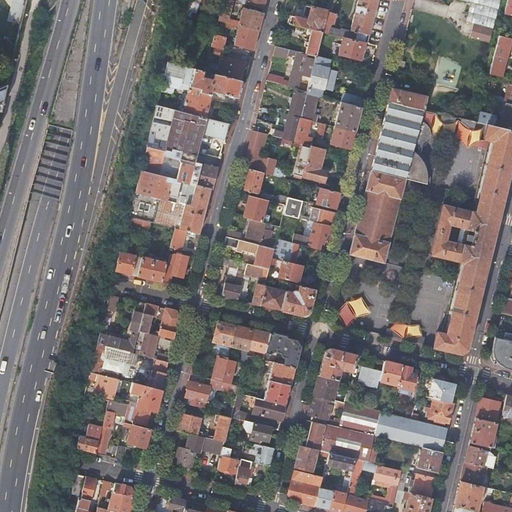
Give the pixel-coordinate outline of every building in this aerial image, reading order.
[(259,32),(263,14),(244,8),(240,23),(229,20),(234,2),(227,0),(223,0),(218,21),(231,25),(259,32)] [(264,9),(266,0),(248,0),(248,5),(264,9)] [(357,0),(350,31),(339,28),(339,30),(331,28),(330,35),(343,38),(364,43),(367,44),(374,17),(375,17),(376,12),(375,12),(377,0),(357,0)] [(474,24),(476,24),(481,0),(460,0),(471,3),(466,22),(474,24)] [(481,0),(476,24),(493,29),(500,0),(481,0)] [(309,8),(297,4),(296,10),(302,12),(301,16),(308,18),(306,28),(311,30),(321,32),(327,34),(329,27),(330,24),(333,25),(335,14),(327,12),(309,8)] [(288,24),(302,27),(304,20),(290,17),(288,24)] [(197,58),(206,25),(192,21),(184,55),(197,58)] [(476,24),(472,38),(490,42),(493,29),(476,24)] [(254,51),(259,32),(231,25),(230,27),(239,30),(235,46),(254,51)] [(315,57),(321,32),(311,30),(305,54),(307,54),(315,57)] [(212,47),(223,50),(226,38),(215,35),(212,47)] [(494,55),(507,58),(511,40),(499,36),(494,55)] [(364,43),(343,38),(338,55),(360,60),(364,43)] [(307,54),(305,54),(274,46),(272,56),(286,59),(287,55),(291,57),(292,55),(296,56),(292,71),(310,76),(315,59),(306,57),(307,54)] [(212,47),(210,54),(221,56),(223,50),(212,47)] [(489,74),(502,78),(507,58),(494,55),(489,74)] [(328,70),(330,60),(315,57),(315,59),(310,76),(308,84),(306,92),(306,93),(317,96),(321,98),(323,89),(332,91),(337,72),(328,70)] [(222,76),(241,81),(246,63),(226,58),(222,76)] [(203,71),(168,62),(162,86),(178,90),(183,84),(190,86),(183,113),(205,118),(212,92),(236,99),(241,81),(222,76),(215,74),(213,80),(202,78),(203,71)] [(404,63),(399,62),(396,72),(402,73),(404,63)] [(308,84),(310,76),(292,71),(288,86),(298,89),(300,82),(308,84)] [(266,81),(282,85),(283,80),(281,79),(281,77),(267,74),(266,81)] [(301,112),(306,93),(306,92),(298,90),(295,89),(290,109),(301,112)] [(427,98),(391,89),(388,102),(423,110),(424,110),(427,98)] [(313,113),(317,96),(306,93),(301,112),(300,117),(311,121),(315,122),(317,114),(313,113)] [(361,108),(363,99),(342,93),(340,103),(361,108)] [(420,121),(423,110),(388,102),(378,143),(384,144),(376,172),(371,170),(349,254),(384,262),(405,179),(427,184),(427,181),(428,177),(427,174),(426,170),(424,167),(421,163),(418,161),(416,160),(411,158),(412,154),(416,155),(419,154),(421,154),(424,152),(426,151),(429,149),(431,145),(432,142),(433,139),(433,136),(432,133),(432,131),(429,128),(427,125),(424,123),(420,121)] [(355,132),(361,108),(340,103),(334,127),(355,132)] [(501,121),(511,123),(511,105),(505,104),(501,121)] [(226,141),(230,124),(205,118),(183,113),(157,106),(141,169),(141,171),(135,194),(135,193),(129,217),(142,221),(151,223),(165,226),(175,229),(196,234),(199,234),(211,189),(213,189),(219,167),(217,166),(216,169),(194,163),(201,134),(226,141)] [(294,141),(300,117),(301,112),(290,109),(288,115),(285,115),(284,119),(287,119),(284,132),(274,130),(273,136),(282,139),(283,138),(294,141)] [(479,114),(477,123),(486,125),(491,126),(493,118),(479,114)] [(294,142),(300,144),(309,146),(311,138),(307,137),(311,121),(300,117),(294,141),(294,142)] [(323,135),(326,124),(319,123),(316,133),(323,135)] [(436,333),(432,347),(459,354),(466,350),(511,159),(511,131),(491,126),(486,125),(483,139),(488,141),(471,212),(442,205),(430,255),(459,262),(442,334),(436,333)] [(350,150),(355,132),(334,127),(329,144),(350,150)] [(482,143),(483,128),(458,127),(458,142),(482,143)] [(253,131),(243,169),(249,170),(267,174),(271,175),(275,161),(260,157),(266,134),(253,131)] [(319,166),(323,150),(309,146),(300,144),(292,174),(323,182),(326,172),(324,171),(325,168),(319,166)] [(267,174),(249,170),(244,190),(257,194),(259,183),(258,183),(260,175),(264,176),(264,177),(267,177),(267,174)] [(335,209),(339,192),(320,188),(316,205),(335,209)] [(267,200),(272,202),(273,197),(261,194),(260,199),(267,200)] [(249,196),(243,217),(251,219),(268,224),(269,224),(269,221),(267,221),(267,218),(262,217),(267,200),(260,199),(249,196)] [(297,218),(302,201),(290,198),(287,198),(285,205),(282,214),(297,218)] [(303,220),(307,203),(302,201),(297,218),(303,220)] [(271,225),(279,227),(282,214),(285,205),(277,203),(271,225)] [(330,226),(334,213),(312,207),(309,221),(313,222),(330,226)] [(129,217),(126,228),(140,231),(142,221),(129,217)] [(260,239),(259,245),(273,248),(276,239),(265,236),(268,224),(251,219),(246,236),(256,239),(256,238),(260,239)] [(307,220),(302,236),(309,237),(313,222),(309,221),(307,220)] [(142,221),(140,231),(148,233),(151,223),(142,221)] [(293,233),(291,242),(298,244),(319,249),(321,241),(326,242),(330,226),(313,222),(309,237),(302,236),(293,233)] [(195,238),(196,234),(175,229),(170,248),(177,250),(178,245),(182,246),(185,234),(187,235),(187,236),(195,238)] [(237,233),(227,230),(226,236),(236,239),(237,233)] [(236,239),(226,236),(224,243),(234,245),(236,239)] [(281,240),(276,238),(276,239),(273,248),(271,258),(276,259),(282,261),(284,261),(293,263),(298,244),(291,242),(281,240)] [(259,245),(249,242),(246,252),(256,254),(253,265),(268,269),(271,258),(273,248),(259,245)] [(116,271),(131,275),(136,256),(120,252),(116,271)] [(162,282),(170,284),(172,275),(182,277),(188,255),(182,254),(181,256),(174,255),(174,256),(171,255),(168,266),(174,267),(172,273),(164,271),(162,282)] [(162,282),(164,271),(166,264),(159,262),(160,259),(157,259),(156,261),(142,258),(137,276),(162,282)] [(246,264),(230,260),(228,268),(245,271),(246,264)] [(293,263),(284,261),(282,261),(280,269),(279,273),(278,277),(297,282),(302,265),(293,263)] [(268,269),(253,265),(246,264),(245,271),(242,281),(241,287),(237,300),(244,302),(247,290),(245,289),(249,275),(265,279),(266,277),(268,270),(268,269)] [(226,276),(220,296),(237,300),(241,287),(232,285),(234,278),(226,276)] [(266,277),(265,279),(264,286),(259,305),(281,310),(285,293),(286,291),(269,287),(271,278),(266,277)] [(242,281),(234,278),(232,285),(241,287),(242,281)] [(257,284),(252,303),(259,305),(264,286),(257,284)] [(285,293),(281,310),(302,315),(308,311),(314,289),(296,284),(295,287),(298,288),(297,292),(296,292),(296,291),(293,290),(291,292),(291,294),(285,293)] [(109,295),(106,310),(115,312),(119,297),(109,295)] [(344,322),(369,312),(363,296),(338,305),(344,322)] [(511,304),(503,302),(500,313),(511,315),(511,304)] [(146,304),(144,314),(139,331),(147,333),(152,316),(156,317),(158,307),(146,304)] [(176,312),(166,309),(165,312),(161,327),(160,334),(157,333),(156,336),(158,336),(174,341),(180,318),(176,312)] [(161,327),(165,312),(160,310),(156,326),(161,327)] [(107,325),(102,324),(97,343),(131,353),(133,353),(135,345),(136,345),(139,331),(144,314),(135,312),(133,322),(135,323),(130,342),(105,335),(107,325)] [(236,325),(217,321),(212,341),(215,342),(215,345),(217,345),(218,343),(231,346),(236,325)] [(236,325),(231,346),(234,347),(248,350),(249,345),(253,329),(236,325)] [(270,333),(253,329),(249,345),(255,346),(256,344),(261,345),(258,358),(262,359),(263,360),(265,352),(270,333)] [(156,336),(147,333),(147,334),(140,332),(137,342),(139,342),(136,354),(156,359),(169,362),(170,357),(159,354),(158,357),(153,355),(158,336),(156,336)] [(296,340),(270,333),(265,352),(269,354),(273,351),(279,353),(281,356),(285,357),(283,364),(294,367),(300,346),(296,340)] [(402,340),(425,345),(425,342),(402,336),(402,340)] [(511,354),(509,354),(511,342),(511,341),(503,339),(497,338),(492,355),(498,365),(511,370),(511,354)] [(131,353),(97,343),(90,372),(98,374),(100,375),(117,379),(119,372),(122,373),(125,362),(136,365),(138,356),(131,354),(131,353)] [(229,351),(229,350),(213,346),(211,354),(217,356),(227,358),(227,359),(231,360),(233,352),(229,351)] [(350,373),(355,354),(330,348),(324,352),(318,376),(337,380),(340,370),(350,373)] [(227,358),(217,356),(212,377),(229,381),(234,361),(231,360),(227,359),(227,358)] [(166,372),(169,362),(156,359),(153,369),(166,372)] [(284,405),(294,367),(283,364),(263,360),(262,359),(261,363),(268,365),(268,364),(272,365),(263,400),(284,405)] [(401,365),(383,361),(378,381),(396,385),(401,365)] [(401,365),(396,385),(396,387),(411,390),(414,375),(409,373),(410,367),(401,365)] [(206,371),(192,368),(190,374),(205,378),(206,371)] [(380,373),(360,368),(357,383),(376,388),(380,373)] [(161,390),(165,374),(153,371),(149,387),(161,390)] [(98,374),(90,372),(85,395),(88,396),(93,378),(96,378),(98,374)] [(205,378),(190,374),(188,381),(209,387),(218,389),(233,393),(229,408),(232,409),(237,393),(238,386),(205,378)] [(114,399),(119,380),(117,379),(100,375),(96,394),(114,399)] [(337,380),(318,376),(312,395),(332,400),(337,380)] [(433,398),(449,402),(453,384),(432,379),(428,395),(426,394),(426,393),(417,391),(416,395),(433,398)] [(188,381),(184,397),(191,399),(190,404),(197,406),(199,401),(205,402),(209,387),(188,381)] [(156,413),(161,390),(149,387),(132,383),(129,392),(142,396),(141,400),(138,399),(136,408),(151,411),(156,413)] [(355,392),(346,390),(346,392),(343,403),(345,403),(352,405),(355,392)] [(332,400),(312,395),(307,414),(327,419),(332,400)] [(511,396),(507,395),(505,400),(502,414),(510,417),(511,409),(511,396)] [(280,420),(284,405),(263,400),(255,398),(251,413),(266,417),(265,420),(272,422),(273,418),(280,420)] [(453,403),(449,402),(433,398),(430,409),(425,407),(425,411),(429,412),(428,418),(448,423),(453,403)] [(479,398),(475,418),(495,422),(499,402),(479,398)] [(126,416),(128,406),(124,405),(119,403),(109,401),(106,411),(104,421),(97,452),(105,454),(109,439),(115,413),(126,416)] [(380,411),(352,405),(345,403),(343,409),(340,420),(338,428),(329,425),(311,421),(309,431),(305,447),(325,452),(327,452),(328,453),(354,459),(367,462),(374,436),(380,411)] [(410,419),(413,406),(407,405),(404,417),(410,419)] [(147,426),(151,411),(136,408),(135,407),(131,422),(147,426)] [(245,414),(232,410),(231,414),(230,417),(243,421),(245,414)] [(441,452),(447,428),(410,419),(404,417),(390,414),(380,411),(374,436),(380,437),(422,448),(441,452)] [(200,419),(180,414),(176,430),(189,433),(204,437),(205,432),(197,430),(200,419)] [(225,437),(230,417),(226,416),(215,414),(213,422),(217,422),(212,439),(223,442),(225,437)] [(502,414),(500,424),(511,426),(511,417),(510,417),(502,414)] [(330,420),(329,425),(338,428),(340,420),(334,418),(334,420),(330,420)] [(475,418),(469,442),(490,447),(493,437),(495,438),(496,434),(494,433),(496,423),(495,422),(475,418)] [(267,441),(271,427),(243,421),(242,426),(246,432),(243,441),(244,442),(248,442),(249,439),(258,441),(259,439),(262,440),(267,441)] [(79,436),(76,449),(96,453),(102,428),(89,425),(85,438),(79,436)] [(146,449),(151,430),(132,425),(127,444),(146,449)] [(200,449),(204,437),(189,433),(184,449),(179,448),(176,462),(190,466),(194,452),(200,453),(200,449)] [(380,437),(374,436),(367,462),(373,464),(380,437)] [(221,449),(223,442),(212,439),(204,437),(200,449),(220,454),(221,449)] [(464,462),(485,467),(492,468),(494,457),(489,452),(490,447),(469,442),(464,462)] [(260,455),(262,446),(252,443),(250,453),(260,455)] [(115,458),(123,460),(126,447),(118,445),(118,448),(116,454),(115,458)] [(269,466),(273,448),(262,446),(260,455),(258,458),(257,458),(255,462),(269,466)] [(299,446),(294,467),(311,471),(315,454),(324,456),(325,452),(305,447),(299,446)] [(436,472),(441,452),(422,448),(420,456),(419,460),(417,467),(436,472)] [(227,450),(221,449),(220,454),(216,469),(234,473),(237,461),(225,458),(227,450)] [(354,459),(328,453),(326,464),(342,467),(342,464),(352,467),(354,459)] [(251,461),(240,459),(233,487),(244,489),(251,461)] [(374,472),(376,464),(373,464),(367,462),(354,459),(352,467),(350,478),(341,511),(364,511),(368,500),(354,497),(361,469),(374,472)] [(464,462),(460,477),(482,483),(485,467),(464,462)] [(395,489),(400,470),(376,464),(374,472),(372,483),(380,485),(381,481),(388,483),(392,488),(390,498),(385,502),(368,497),(368,500),(364,511),(382,511),(384,506),(391,508),(393,502),(395,489)] [(322,477),(293,469),(287,493),(291,500),(315,506),(319,488),(320,485),(320,482),(322,477)] [(405,477),(407,472),(400,470),(395,489),(403,491),(405,483),(401,482),(402,479),(405,477)] [(72,494),(79,496),(84,476),(74,473),(72,494)] [(435,479),(416,474),(411,493),(430,498),(435,479)] [(315,506),(339,511),(341,511),(350,478),(345,476),(341,493),(319,488),(315,506)] [(88,510),(96,479),(86,477),(81,498),(79,497),(77,507),(88,510)] [(109,490),(111,483),(104,481),(100,499),(103,499),(103,497),(106,497),(108,490),(109,490)] [(381,481),(380,485),(388,487),(385,502),(390,498),(392,488),(388,483),(381,481)] [(481,511),(511,511),(511,508),(502,506),(489,503),(483,502),(481,509),(476,508),(481,490),(483,490),(484,487),(459,481),(454,505),(464,508),(481,511)] [(113,511),(117,511),(130,511),(135,494),(131,487),(115,484),(110,505),(107,504),(107,503),(99,501),(98,507),(109,510),(113,511)] [(400,504),(403,491),(395,489),(393,502),(400,504)] [(426,511),(430,498),(411,493),(409,493),(404,511),(426,511)] [(182,511),(183,508),(185,500),(170,497),(168,505),(170,505),(173,506),(172,509),(171,511),(182,511)]
